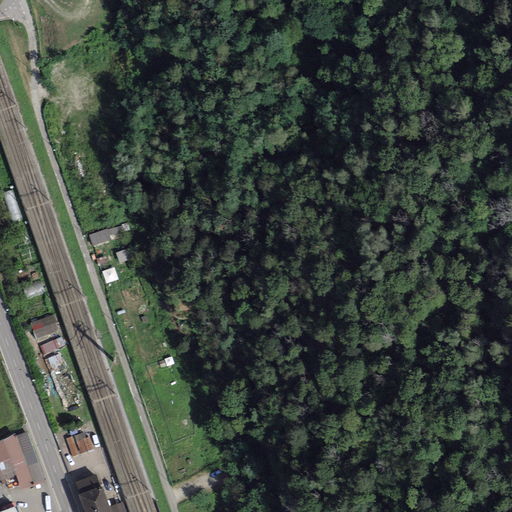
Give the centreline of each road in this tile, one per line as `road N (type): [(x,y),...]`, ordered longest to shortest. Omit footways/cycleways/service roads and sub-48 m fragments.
road 1 (unclassified): [(18,4),(31,32),(35,97),(58,178),(174,511)]
road 2 (primary): [(67,511),(0,330)]
